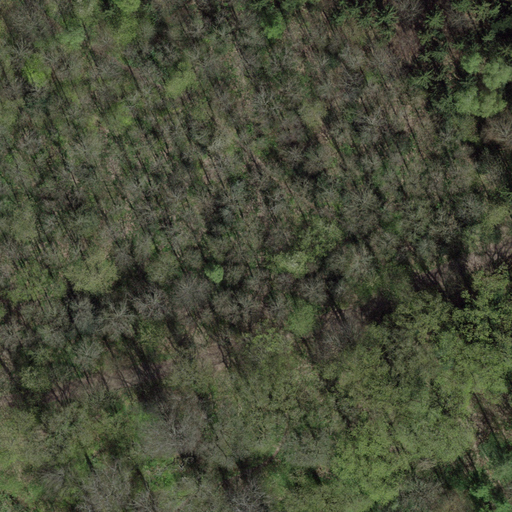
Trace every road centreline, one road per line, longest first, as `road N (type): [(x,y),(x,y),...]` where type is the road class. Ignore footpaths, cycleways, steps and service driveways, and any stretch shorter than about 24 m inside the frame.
road 1 (track): [(0,394),(319,322),(511,245)]
road 2 (track): [(396,511),(289,372),(242,339)]
